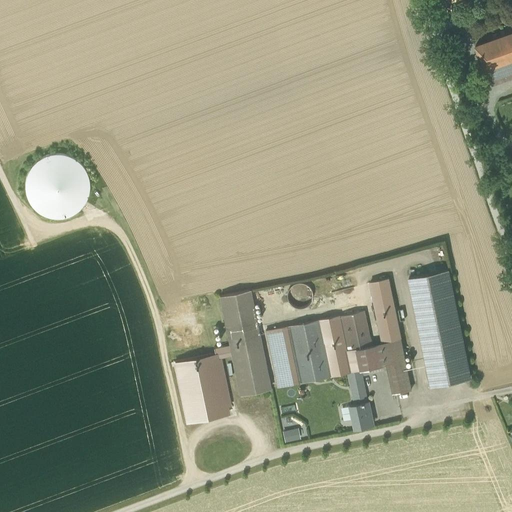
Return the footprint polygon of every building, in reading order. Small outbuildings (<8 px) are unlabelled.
[(511,32),(476,46),(484,69),(486,69),(511,59),(511,32)] [(511,59),(486,69),(492,86),(511,78),(511,59)] [(53,152),(42,155),(34,162),(27,171),(24,181),(25,192),(28,202),(36,210),(45,216),(56,218),(66,217),(76,212),(84,204),(89,195),(90,184),(88,173),(82,164),(74,157),(64,153),(53,152)] [(409,278),(431,386),(471,378),(448,270),(409,278)] [(370,283),(382,342),(401,339),(388,279),(370,283)] [(289,288),(287,298),(292,306),(302,308),(310,303),(313,293),(307,285),(297,282),(289,288)] [(232,355),(240,394),(270,388),(250,290),(220,296),(230,345),(232,355)] [(364,310),(339,316),(351,371),(358,370),(387,364),(405,360),(401,339),(382,342),(372,345),(364,310)] [(330,375),(347,372),(351,371),(339,316),(339,315),(318,319),(330,375)] [(288,326),(299,382),(330,375),(318,319),(288,326)] [(299,382),(288,326),(265,330),(277,386),(299,382)] [(230,345),(213,348),(215,354),(215,353),(216,358),(232,355),(230,345)] [(215,354),(175,362),(187,421),(228,413),(216,358),(215,353),(215,354)] [(405,360),(387,364),(393,393),(412,390),(405,360)] [(347,372),(350,384),(360,382),(358,370),(351,371),(347,372)] [(350,384),(354,404),(367,401),(365,391),(362,391),(360,382),(350,384)] [(352,418),(354,427),(371,424),(368,409),(369,409),(368,401),(367,401),(354,404),(350,404),(350,405),(353,418),(352,418)] [(353,418),(350,405),(340,407),(343,420),(352,418),(353,418)] [(298,427),(282,431),(285,442),(300,439),(298,427)]
